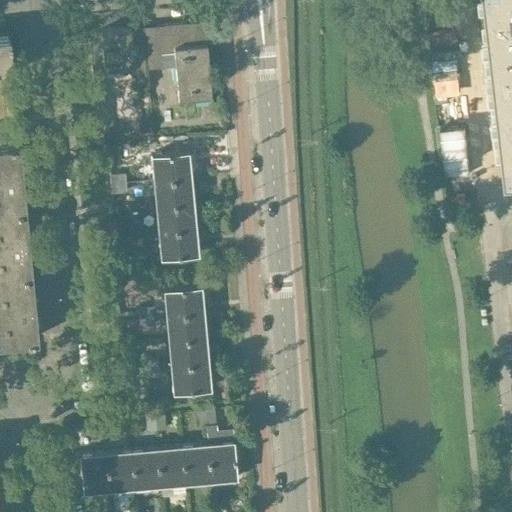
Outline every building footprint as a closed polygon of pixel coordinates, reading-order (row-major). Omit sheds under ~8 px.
[(511,0),(488,0),(493,37),(494,44),(500,96),(500,103),(506,155),(508,169),(511,168),(511,0)] [(207,19),(142,25),(146,67),(160,66),(159,52),(173,50),(178,101),(211,98),(207,57),(211,56),(207,19)] [(111,28),(100,29),(103,71),(125,69),(133,76),(134,86),(148,85),(146,67),(142,25),(141,25),(142,31),(129,32),(130,28),(129,28),(129,27),(111,28)] [(0,73),(4,73),(12,72),(8,33),(0,34),(0,73)] [(149,120),(136,122),(137,136),(150,134),(149,120)] [(114,124),(102,125),(103,139),(116,138),(114,124)] [(0,207),(24,206),(20,168),(18,141),(0,142),(0,207)] [(150,153),(153,178),(190,175),(187,150),(150,153)] [(109,173),(109,182),(124,181),(124,172),(109,173)] [(190,175),(153,178),(155,204),(192,201),(190,175)] [(124,181),(109,182),(110,192),(125,191),(124,181)] [(194,226),(192,201),(155,204),(157,230),(194,226)] [(0,274),(30,272),(26,233),(24,206),(0,207),(0,274)] [(130,232),(129,223),(114,224),(115,233),(130,232)] [(197,252),(194,226),(157,230),(160,255),(197,252)] [(131,241),(130,232),(115,233),(115,242),(131,241)] [(0,339),(36,336),(32,298),(30,272),(0,274),(0,339)] [(202,310),(200,284),(163,287),(165,313),(202,310)] [(153,314),(152,305),(137,306),(138,315),(153,314)] [(205,336),(202,310),(165,313),(167,339),(205,336)] [(153,324),(153,314),(138,315),(138,325),(153,324)] [(207,361),(205,336),(167,339),(170,364),(207,361)] [(157,365),(157,356),(142,357),(142,366),(157,365)] [(209,386),(207,361),(170,364),(172,390),(209,386)] [(158,374),(157,365),(142,366),(143,376),(158,374)] [(206,424),(204,408),(195,409),(196,425),(206,424)] [(215,423),(213,408),(204,408),(206,424),(215,423)] [(164,427),(163,412),(154,413),(155,428),(164,427)] [(155,428),(154,413),(145,414),(146,429),(155,428)] [(113,432),(111,417),(102,418),(103,433),(113,432)] [(103,433),(102,418),(93,419),(94,434),(103,433)] [(235,476),(232,439),(207,441),(211,478),(235,476)] [(211,478),(207,441),(182,443),(186,480),(211,478)] [(186,480),(182,443),(157,445),(160,482),(186,480)] [(160,482),(157,445),(131,448),(135,485),(160,482)] [(135,485),(131,448),(105,450),(108,487),(135,485)] [(108,487),(105,450),(79,452),(82,490),(108,487)]
